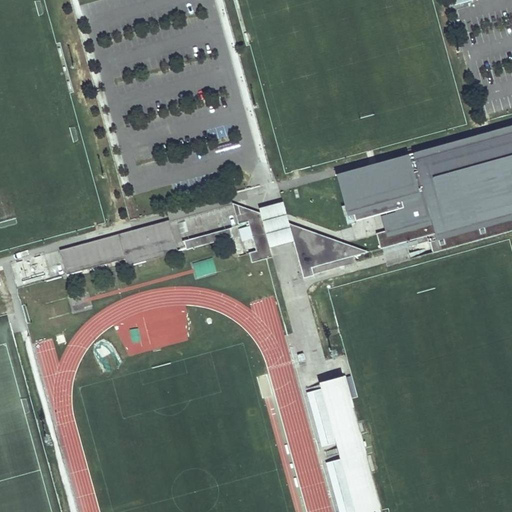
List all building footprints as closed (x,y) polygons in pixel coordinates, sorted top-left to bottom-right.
[(511,219),(511,125),(336,174),(347,215),(353,214),(356,222),(380,216),(385,231),(376,233),(380,248),(435,233),(437,240),(511,219)] [(260,213),(270,248),(293,242),(288,223),(283,202),(259,208),(260,213)] [(239,214),(235,215),(238,224),(247,222),(256,251),(249,253),(251,263),(272,257),(270,248),(260,213),(237,205),(239,214)] [(111,236),(113,245),(120,244),(118,238),(167,224),(171,239),(174,238),(169,220),(111,236)] [(318,234),(288,223),(293,242),(303,278),(313,275),(313,274),(344,265),(342,259),(352,257),(366,253),(335,241),(333,246),(326,243),(325,238),(317,235),(318,234)] [(111,236),(59,250),(63,264),(68,262),(69,267),(64,268),(66,275),(117,261),(117,259),(124,257),(124,259),(126,266),(178,252),(174,238),(171,239),(167,224),(118,238),(120,244),(113,245),(111,236)] [(231,228),(225,229),(227,238),(233,237),(231,228)] [(225,229),(182,241),(185,250),(227,238),(225,229)] [(368,252),(318,234),(317,235),(325,238),(326,243),(333,246),(335,241),(366,253),(368,252)] [(386,257),(390,264),(410,254),(406,246),(386,257)] [(196,278),(217,272),(212,257),(192,264),(196,278)] [(352,257),(342,259),(344,265),(353,263),(352,257)] [(345,376),(305,387),(321,447),(337,442),(342,458),(326,463),(339,511),(375,511),(382,510),(345,376)]
